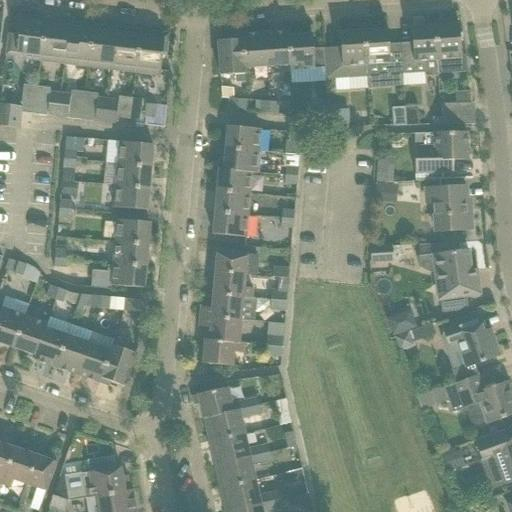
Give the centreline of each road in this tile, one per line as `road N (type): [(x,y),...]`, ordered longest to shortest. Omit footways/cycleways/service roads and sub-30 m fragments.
road 1 (residential): [(161,407),(197,9)]
road 2 (residential): [(504,224),(477,0)]
road 3 (residential): [(156,436),(0,384)]
road 4 (residential): [(350,0),(197,9)]
road 5 (residential): [(208,511),(185,415),(161,407)]
